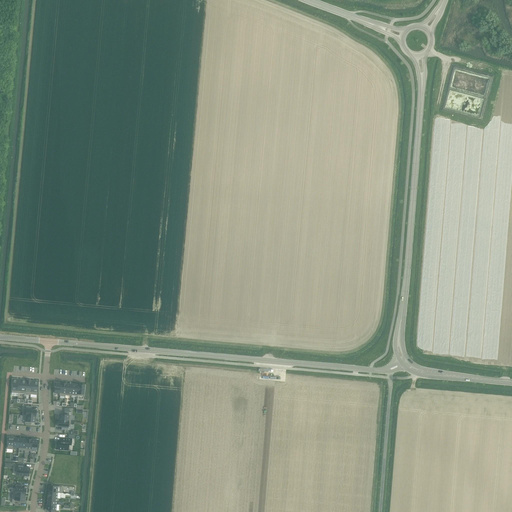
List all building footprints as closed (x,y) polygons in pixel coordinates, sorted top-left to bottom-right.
[(25,409),(25,415),(36,416),(36,410),(31,409),(31,407),(30,407),(26,406),(26,409),(25,409)] [(59,414),(58,420),(70,421),(71,415),(69,415),(69,412),(64,411),(64,414),(59,414)] [(23,415),(23,421),(24,421),(25,421),(25,424),(30,425),(31,421),(31,422),(35,422),(36,416),(25,415),(23,415)] [(58,420),(57,427),(61,427),(61,430),(67,430),(67,428),(68,428),(69,428),(69,427),(70,421),(69,421),(58,420)] [(56,442),(55,450),(68,451),(69,446),(70,446),(71,446),(71,445),(71,440),(71,438),(68,438),(61,437),(60,441),(56,440),(56,442)] [(16,464),(15,472),(24,473),(23,476),(29,476),(30,467),(23,466),(24,464),(16,464)] [(13,488),(12,494),(25,495),(25,489),(22,489),(22,485),(16,485),(15,488),(13,488)] [(12,494),(12,503),(19,504),(19,500),(24,501),(25,495),(12,494)]
